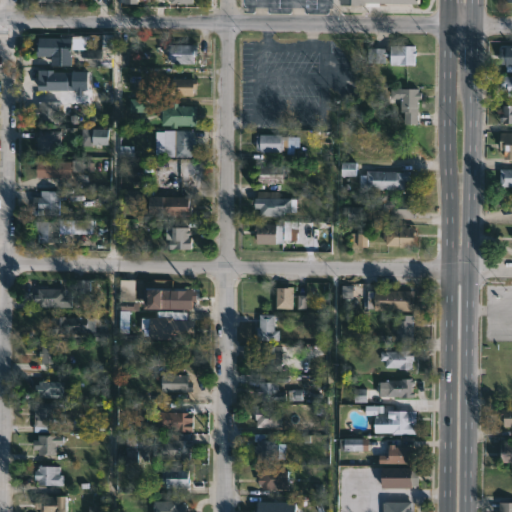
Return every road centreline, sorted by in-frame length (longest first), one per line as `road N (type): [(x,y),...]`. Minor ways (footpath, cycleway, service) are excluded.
road 1 (secondary): [(463,511),(471,0)]
road 2 (residential): [(0,266),(511,271)]
road 3 (residential): [(8,0),(4,511)]
road 4 (residential): [(0,25),(511,27)]
road 5 (residential): [(226,0),(228,511)]
road 6 (secondary): [(444,0),(443,511)]
